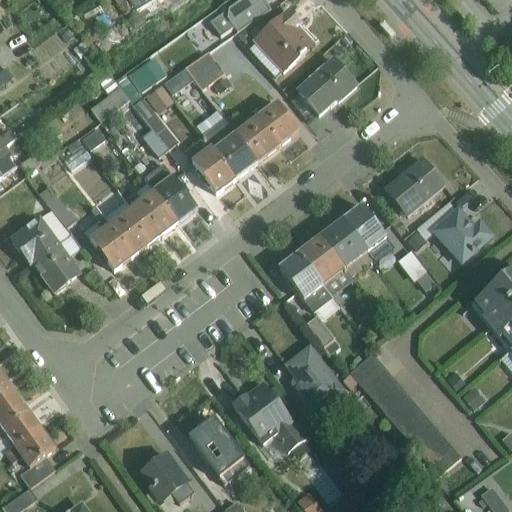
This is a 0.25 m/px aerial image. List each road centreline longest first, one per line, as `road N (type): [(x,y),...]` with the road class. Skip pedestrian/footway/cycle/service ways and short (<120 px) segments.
road 1 (residential): [(57,380),(421,104)]
road 2 (secondary): [(511,131),(394,0)]
road 3 (residential): [(421,104),(335,0)]
road 4 (residential): [(421,104),(511,204)]
